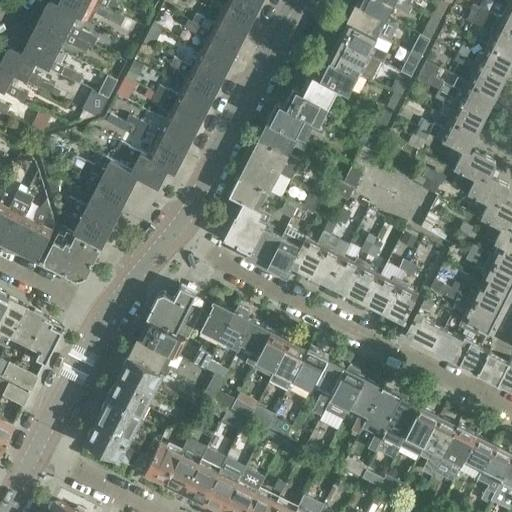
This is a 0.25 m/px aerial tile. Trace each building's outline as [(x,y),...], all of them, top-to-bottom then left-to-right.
[(49,0),(41,16),(88,40),(92,34),(73,23),(77,13),(87,18),(88,16),(60,2),(55,0),(49,0)] [(60,0),(60,2),(88,16),(93,7),(95,9),(120,22),(125,13),(99,0),(60,0)] [(99,0),(116,8),(119,2),(114,0),(99,0)] [(222,0),(225,1),(220,12),(247,25),(256,7),(241,0),(222,0)] [(359,0),(349,19),(378,34),(387,15),(359,0)] [(358,0),(359,0),(387,15),(393,5),(408,12),(412,4),(404,0),(358,0)] [(440,18),(449,0),(447,0),(438,0),(432,14),(440,18)] [(472,10),(494,22),(511,30),(511,7),(507,5),(502,15),(476,2),(472,10)] [(493,33),(488,42),(511,54),(511,30),(494,22),(472,10),(469,19),(490,30),(489,31),(493,33)] [(192,20),(211,29),(238,43),(247,25),(220,12),(215,21),(196,12),(192,20)] [(431,37),(439,19),(431,15),(422,33),(431,37)] [(41,16),(32,34),(60,48),(64,39),(84,49),(89,41),(88,40),(41,16)] [(207,37),(202,47),(229,61),(238,43),(211,29),(188,18),(184,26),(207,37)] [(339,38),(368,53),(384,61),(388,52),(373,44),(378,34),(349,19),(339,38)] [(161,28),(153,23),(144,41),(153,46),(161,28)] [(424,47),(428,38),(419,33),(414,43),(424,47)] [(32,34),(24,51),(51,65),(74,76),(77,70),(54,59),(60,48),(32,34)] [(330,56),(356,69),(359,71),(373,78),(377,71),(363,63),(368,53),(339,38),(330,56)] [(479,50),(475,59),(505,74),(511,60),(511,54),(488,42),(483,52),(479,50)] [(468,55),(471,48),(462,43),(458,50),(468,55)] [(9,47),(1,63),(28,77),(48,87),(51,80),(32,70),(37,60),(50,67),(51,65),(24,51),(12,46),(10,46),(9,47)] [(194,56),(190,64),(220,79),(229,61),(202,47),(197,57),(194,56)] [(458,50),(454,58),(464,63),(464,64),(471,68),(470,68),(474,70),(469,79),(496,93),(505,74),(475,59),(468,55),(458,50)] [(420,56),(412,52),(403,70),(411,74),(420,56)] [(327,54),(318,72),(339,84),(347,88),(356,69),(330,56),(327,54)] [(189,73),(183,83),(211,97),(220,79),(190,64),(174,56),(170,64),(187,71),(189,73)] [(125,76),(136,82),(145,65),(135,59),(125,76)] [(426,59),(418,77),(432,84),(437,87),(439,88),(456,96),(486,112),(496,93),(469,79),(458,74),(453,85),(443,80),(436,76),(441,66),(426,59)] [(0,85),(6,89),(25,99),(30,91),(10,81),(15,72),(28,78),(28,77),(1,63),(0,62),(0,85)] [(311,69),(301,87),(330,102),(339,84),(318,72),(311,69)] [(392,88),(401,93),(409,78),(399,73),(392,88)] [(107,74),(99,90),(109,95),(117,79),(107,74)] [(125,76),(117,93),(126,98),(136,82),(125,76)] [(155,91),(175,100),(202,114),(211,97),(183,83),(179,93),(160,83),(155,91)] [(301,87),(294,84),(284,102),(316,119),(320,121),(330,102),(301,87)] [(84,106),(96,112),(100,110),(107,96),(93,88),(84,106)] [(439,88),(436,96),(444,100),(443,102),(451,106),(455,107),(450,117),(477,130),(486,112),(456,96),(439,88)] [(394,108),(402,93),(394,90),(387,105),(394,108)] [(170,108),(166,118),(193,132),(202,114),(175,100),(155,91),(151,99),(170,108)] [(316,119),(284,102),(277,99),(267,118),(270,119),(298,134),(306,138),(316,119)] [(392,111),(380,105),(371,124),(383,129),(392,111)] [(84,106),(79,116),(82,117),(96,112),(84,106)] [(43,130),(50,115),(39,110),(32,125),(43,130)] [(117,125),(121,118),(110,113),(106,120),(117,125)] [(430,131),(431,131),(435,124),(421,117),(418,125),(420,126),(430,131)] [(435,124),(431,131),(437,135),(464,148),(473,153),(474,152),(468,148),(477,130),(450,117),(445,126),(442,125),(436,122),(435,124)] [(158,127),(154,135),(184,150),(193,132),(166,118),(160,128),(158,127)] [(136,126),(146,132),(150,124),(140,119),(136,126)] [(270,119),(260,139),(289,153),(294,143),(305,148),(309,139),(306,138),(298,134),(270,119)] [(365,121),(356,139),(374,148),(381,134),(382,130),(365,121)] [(146,132),(136,126),(132,134),(142,139),(146,132)] [(420,126),(416,133),(427,138),(430,131),(420,126)] [(141,150),(141,151),(168,165),(174,168),(184,150),(154,135),(150,143),(152,144),(148,153),(141,150)] [(132,168),(131,169),(137,172),(158,183),(168,165),(141,151),(118,139),(114,149),(136,160),(132,168)] [(260,139),(251,156),(279,171),(280,171),(292,177),(296,170),(301,160),(289,153),(260,139)] [(373,149),(364,144),(355,162),(365,166),(373,149)] [(39,151),(43,161),(45,167),(48,166),(47,160),(52,152),(42,147),(39,151)] [(473,153),(464,148),(455,166),(476,176),(478,173),(487,177),(489,173),(496,161),(496,159),(475,148),(474,152),(473,153)] [(251,156),(242,174),(241,175),(268,188),(270,190),(270,189),(282,196),(291,178),(279,171),(251,156)] [(110,158),(101,175),(128,190),(137,172),(131,169),(110,158)] [(82,166),(92,171),(95,164),(85,159),(82,166)] [(447,175),(421,162),(416,171),(429,178),(425,186),(437,192),(441,183),(442,185),(447,175)] [(350,169),(344,180),(355,185),(361,172),(364,173),(366,169),(353,163),(350,169)] [(97,185),(92,193),(119,208),(128,190),(101,175),(92,171),(81,166),(77,174),(97,185)] [(458,184),(469,190),(489,201),(491,197),(500,202),(503,198),(509,185),(509,184),(509,183),(489,173),(487,177),(478,173),(476,176),(465,171),(458,184)] [(241,175),(242,174),(240,173),(230,193),(244,200),(244,199),(259,206),(268,188),(241,175)] [(48,176),(52,192),(59,190),(59,178),(52,175),(48,176)] [(355,187),(334,177),(329,188),(349,198),(355,187)] [(315,188),(326,194),(329,188),(318,182),(315,188)] [(0,201),(0,236),(2,237),(17,207),(19,208),(22,201),(26,193),(18,188),(10,204),(9,206),(0,201)] [(17,207),(2,237),(21,246),(36,217),(35,216),(34,219),(25,214),(34,197),(26,193),(19,208),(17,207)] [(68,194),(65,202),(110,225),(119,208),(92,193),(87,204),(68,194)] [(323,199),(310,193),(304,206),(316,212),(323,199)] [(491,197),(489,201),(482,215),(503,225),(504,222),(511,225),(511,202),(503,198),(500,202),(491,197)] [(298,204),(287,198),(284,204),(295,210),(298,204)] [(36,217),(21,246),(39,255),(41,251),(42,251),(53,228),(43,223),(44,221),(49,208),(46,199),(41,206),(36,217)] [(238,243),(240,244),(251,250),(252,250),(265,224),(268,220),(260,216),(264,209),(259,206),(244,199),(244,200),(237,213),(238,213),(227,235),(239,241),(238,243)] [(110,225),(65,202),(60,210),(79,220),(74,230),(76,232),(77,231),(101,244),(110,225)] [(295,210),(284,204),(283,208),(278,209),(292,216),(295,210)] [(440,216),(430,212),(422,226),(446,239),(448,236),(434,227),(440,216)] [(331,233),(336,223),(329,219),(324,229),(331,233)] [(471,234),(474,227),(464,222),(460,229),(471,234)] [(503,225),(496,238),(511,245),(511,225),(504,222),(503,225)] [(283,233),(268,263),(287,272),(292,262),(299,249),(306,234),(310,226),(303,223),(299,226),(292,239),(283,234),(283,233)] [(344,227),(336,223),(331,233),(339,236),(344,227)] [(252,250),(251,250),(249,253),(268,263),(283,233),(265,224),(252,250)] [(299,249),(292,262),(312,271),(328,240),(331,233),(324,229),(318,240),(306,234),(299,249)] [(101,244),(77,231),(76,232),(72,242),(67,239),(65,243),(54,238),(47,253),(44,258),(66,269),(80,276),(85,274),(92,261),(92,260),(101,244)] [(414,248),(419,237),(407,231),(402,242),(414,248)] [(330,281),(344,254),(350,242),(339,236),(331,233),(328,240),(312,271),(330,281)] [(361,247),(368,251),(373,242),(366,238),(361,247)] [(491,251),(488,257),(511,269),(511,245),(496,238),(495,240),(500,242),(495,252),(491,251)] [(368,251),(376,255),(381,246),(373,242),(368,251)] [(474,243),(471,250),(481,255),(485,248),(474,243)] [(471,250),(467,258),(477,263),(481,255),(471,250)] [(349,290),(365,259),(357,255),(355,259),(344,254),(330,281),(349,290)] [(487,268),(482,278),(509,292),(511,285),(511,269),(488,257),(483,266),(487,268)] [(381,272),(367,300),(385,309),(401,278),(410,262),(403,258),(395,275),(394,274),(392,278),(381,272)] [(365,259),(349,290),(367,300),(381,272),(370,267),(372,263),(365,259)] [(419,266),(410,262),(406,268),(416,273),(419,266)] [(401,278),(385,309),(405,319),(419,292),(407,286),(409,282),(401,278)] [(439,290),(443,282),(436,278),(431,285),(439,290)] [(509,292),(482,278),(476,290),(472,288),(469,294),(499,310),(509,292)] [(455,280),(452,286),(461,291),(464,285),(455,280)] [(468,306),(463,317),(485,328),(485,327),(490,329),(499,310),(469,294),(443,282),(439,290),(464,303),(468,306)] [(147,315),(150,316),(179,332),(180,331),(187,335),(205,296),(197,291),(182,283),(175,296),(164,290),(164,291),(160,293),(160,292),(147,315)] [(7,296),(0,309),(0,329),(10,334),(25,305),(17,301),(18,299),(10,295),(9,297),(7,296)] [(193,323),(201,327),(220,337),(234,310),(215,300),(214,301),(205,296),(193,323)] [(437,303),(425,297),(420,306),(432,312),(437,303)] [(25,305),(10,334),(29,344),(43,315),(41,314),(42,312),(35,307),(34,310),(25,305)] [(234,310),(220,337),(238,346),(254,317),(235,307),(234,310)] [(419,309),(407,332),(422,339),(435,345),(444,326),(427,317),(429,314),(419,309)] [(43,315),(29,344),(25,351),(34,355),(43,360),(61,324),(43,315)] [(140,335),(169,350),(178,355),(187,335),(179,332),(150,316),(140,335)] [(254,317),(238,346),(250,352),(247,359),(253,363),(257,356),(271,328),(253,319),(254,317)] [(462,317),(459,324),(469,329),(472,323),(473,322),(462,317)] [(472,323),(469,329),(479,334),(482,327),(472,323)] [(444,326),(435,345),(448,352),(461,359),(471,338),(473,339),(474,336),(465,332),(463,336),(444,326)] [(271,328),(257,356),(254,363),(264,369),(272,373),(276,365),(290,337),(271,328)] [(129,352),(128,354),(160,369),(167,372),(171,364),(164,360),(169,350),(140,335),(131,353),(129,352)] [(290,337),(276,365),(272,373),(270,377),(288,387),(294,375),(309,345),(308,347),(290,337)] [(471,338),(461,359),(460,360),(461,361),(477,370),(477,371),(478,372),(479,370),(489,376),(500,353),(491,347),(492,346),(490,345),(489,346),(478,341),(477,341),(473,339),(471,338)] [(309,345),(294,375),(305,380),(301,388),(302,388),(296,399),(303,403),(313,384),(328,355),(309,345)] [(211,354),(199,348),(193,360),(205,366),(211,354)] [(489,376),(497,380),(498,381),(497,383),(499,384),(500,382),(511,387),(511,359),(511,358),(511,356),(510,358),(500,353),(489,376)] [(125,365),(120,374),(155,392),(165,372),(160,369),(128,354),(123,362),(125,365)] [(328,355),(313,384),(323,389),(313,408),(321,412),(331,393),(345,366),(327,357),(329,355),(328,355)] [(206,364),(224,373),(228,365),(210,356),(206,364)] [(25,386),(26,385),(30,388),(36,374),(40,367),(30,361),(26,369),(8,359),(1,374),(25,386)] [(347,367),(345,366),(331,393),(325,405),(345,415),(350,404),(364,376),(358,373),(360,369),(349,363),(347,367)] [(223,375),(215,370),(204,391),(212,395),(223,375)] [(111,393),(110,395),(144,412),(146,413),(151,403),(168,412),(170,410),(181,415),(184,408),(155,392),(120,374),(115,384),(112,384),(109,390),(111,393)] [(383,385),(364,376),(350,404),(361,409),(351,429),(358,433),(362,425),(368,413),(383,384),(383,385)] [(1,393),(9,397),(21,403),(20,403),(22,404),(28,392),(24,390),(24,389),(8,380),(1,393)] [(368,413),(366,417),(362,425),(375,431),(368,445),(374,449),(385,427),(402,394),(383,384),(368,413)] [(231,406),(236,397),(218,388),(214,397),(231,406)] [(258,398),(240,389),(232,405),(250,414),(258,398)] [(200,404),(178,393),(174,402),(187,409),(196,413),(200,404)] [(402,394),(385,427),(386,427),(381,437),(399,446),(407,431),(420,405),(402,396),(402,394)] [(103,409),(98,418),(142,440),(146,432),(139,428),(146,413),(144,412),(110,395),(107,400),(104,400),(101,406),(103,409)] [(420,405),(407,431),(402,441),(420,451),(425,441),(438,414),(420,405)] [(230,422),(236,411),(227,406),(222,417),(230,422)] [(254,408),(251,415),(268,423),(272,417),(254,408)] [(188,428),(196,413),(187,409),(179,424),(188,428)] [(0,446),(12,423),(7,421),(9,419),(0,414),(0,446)] [(438,414),(425,441),(421,450),(430,455),(425,465),(434,470),(444,450),(458,422),(457,424),(438,414)] [(89,437),(86,441),(107,452),(108,455),(112,458),(116,456),(117,457),(119,454),(123,455),(128,444),(137,449),(142,440),(98,418),(93,428),(91,428),(87,434),(89,437)] [(282,422),(273,418),(270,424),(279,429),(282,422)] [(458,422),(444,450),(436,468),(454,477),(463,460),(478,431),(458,422)] [(283,436),(266,428),(262,435),(279,444),(283,436)] [(478,431),(463,460),(459,468),(476,477),(481,469),(495,442),(477,434),(478,431)] [(155,435),(151,444),(157,446),(161,438),(155,435)] [(134,465),(145,471),(154,475),(155,479),(160,481),(163,480),(165,481),(180,449),(169,443),(170,442),(161,438),(153,455),(141,450),(134,465)] [(180,449),(165,481),(166,481),(167,485),(173,487),(176,486),(184,490),(199,458),(201,454),(207,443),(200,439),(194,451),(182,445),(180,449)] [(511,450),(495,442),(481,469),(478,477),(489,483),(482,496),(490,500),(500,478),(511,454),(511,450)] [(199,458),(184,490),(193,494),(193,498),(199,501),(203,499),(204,500),(219,468),(221,464),(210,458),(216,447),(207,443),(201,454),(199,458)] [(299,457),(307,461),(311,452),(303,448),(299,457)] [(366,464),(348,454),(343,464),(361,473),(366,464)] [(511,454),(500,478),(492,495),(510,505),(511,501),(511,454)] [(219,468),(204,500),(205,500),(206,504),(212,507),(215,505),(223,509),(241,474),(221,464),(219,468)] [(244,465),(241,474),(223,509),(228,511),(245,511),(258,487),(260,483),(264,475),(244,465)] [(383,474),(368,467),(364,474),(380,482),(383,474)] [(284,480),(278,476),(273,486),(280,489),(284,480)] [(396,482),(385,476),(382,483),(392,489),(396,482)] [(334,482),(327,496),(331,498),(338,484),(334,482)] [(258,487),(245,511),(269,511),(277,496),(279,492),(260,483),(258,487)] [(277,496),(269,511),(293,511),(297,506),(299,502),(279,492),(277,496)] [(51,510),(50,511),(85,511),(85,510),(77,506),(75,507),(57,498),(56,499),(53,500),(49,508),(51,510)] [(297,506),(293,511),(318,511),(319,511),(299,502),(297,506)]
